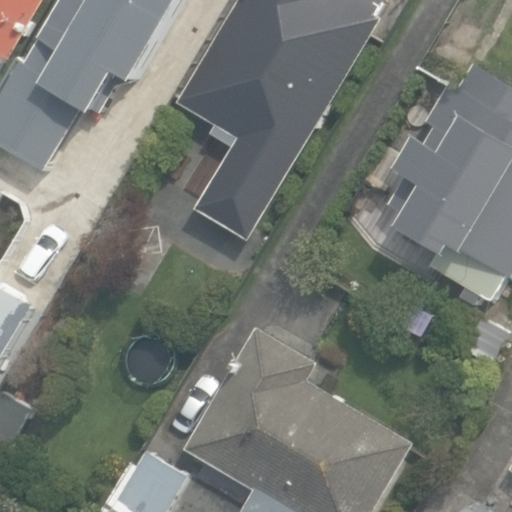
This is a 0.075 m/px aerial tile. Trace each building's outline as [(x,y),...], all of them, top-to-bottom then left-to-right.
[(0,0),(0,74),(12,55),(18,59),(52,0),(0,0)] [(60,0),(53,11),(114,48),(85,97),(106,110),(84,146),(121,169),(143,133),(127,123),(125,102),(149,116),(171,80),(178,85),(228,0),(60,0)] [(202,208),(258,241),(389,19),(356,0),(247,0),(186,103),(245,137),(202,208)] [(388,0),(406,10),(411,0),(388,0)] [(511,80),(482,63),(470,83),(460,78),(434,121),(443,126),(435,140),(426,135),(407,168),(415,173),(398,203),(417,214),(411,226),(440,243),(429,261),(499,301),(511,278),(511,80)] [(380,511),(422,441),(317,380),(327,363),(265,326),(194,448),(261,487),(249,508),(255,511),(380,511)] [(0,452),(10,459),(40,407),(9,390),(0,405),(0,452)] [(115,511),(173,511),(196,475),(153,450),(145,464),(136,459),(111,500),(120,505),(115,511)]
